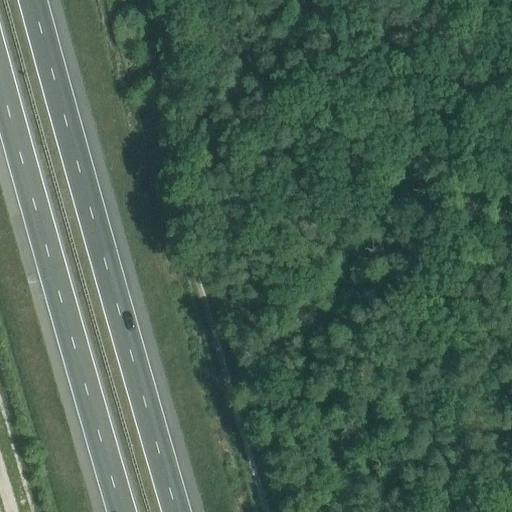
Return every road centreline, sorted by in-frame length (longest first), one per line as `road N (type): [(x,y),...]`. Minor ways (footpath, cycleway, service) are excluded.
road 1 (motorway): [(176,511),(34,0)]
road 2 (track): [(160,0),(173,195),(269,511)]
road 3 (motorway): [(0,70),(123,511)]
